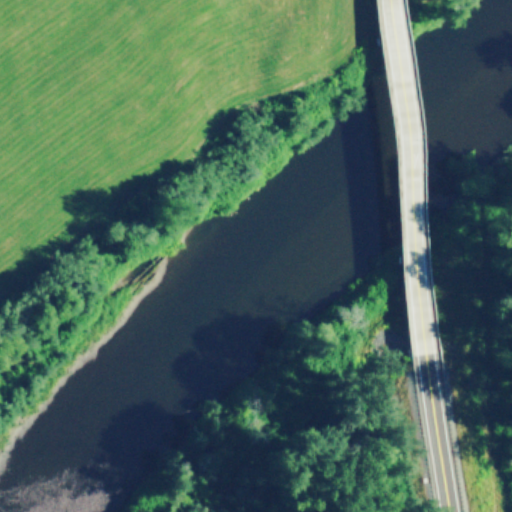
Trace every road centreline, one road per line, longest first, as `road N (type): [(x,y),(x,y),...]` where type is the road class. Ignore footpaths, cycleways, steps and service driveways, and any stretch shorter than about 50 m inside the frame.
road 1 (tertiary): [(436,276),(409,0)]
road 2 (tertiary): [(457,511),(436,276)]
